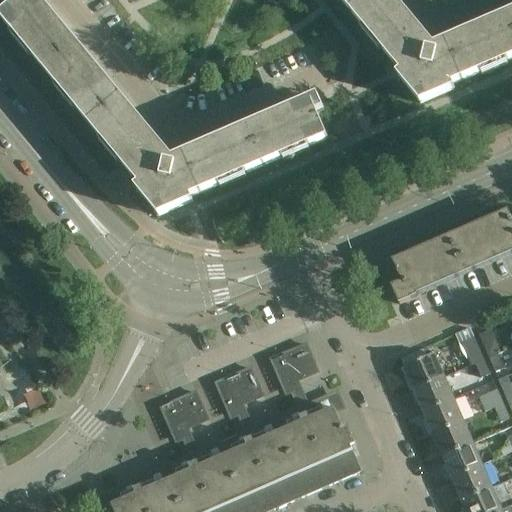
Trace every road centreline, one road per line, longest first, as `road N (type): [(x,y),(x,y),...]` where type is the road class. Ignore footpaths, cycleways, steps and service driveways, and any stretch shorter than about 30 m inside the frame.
road 1 (residential): [(309,82),(187,133),(175,129),(65,0)]
road 2 (residential): [(0,486),(45,467),(89,428),(123,377),(164,282)]
road 3 (tertiary): [(164,282),(102,232),(0,112)]
road 4 (tertiary): [(309,251),(511,164)]
road 5 (residential): [(511,290),(352,359)]
road 6 (tertiary): [(164,282),(218,286),(309,251)]
road 7 (residential): [(407,482),(352,359)]
